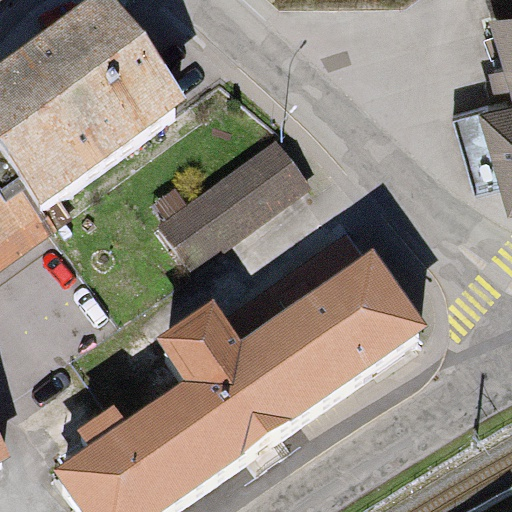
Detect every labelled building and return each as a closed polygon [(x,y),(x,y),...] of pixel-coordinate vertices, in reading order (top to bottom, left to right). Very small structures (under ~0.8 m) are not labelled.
[(185,131),(112,29),(0,107),(0,164),(46,229),(185,131)] [(511,102),(488,109),(511,199),(511,102)] [(306,206),(272,158),(158,238),(192,287),(306,206)] [(0,261),(46,229),(0,164),(0,261)] [(189,384),(56,477),(80,511),(155,511),(426,323),(378,256),(242,352),(213,310),(162,346),(189,384)]
